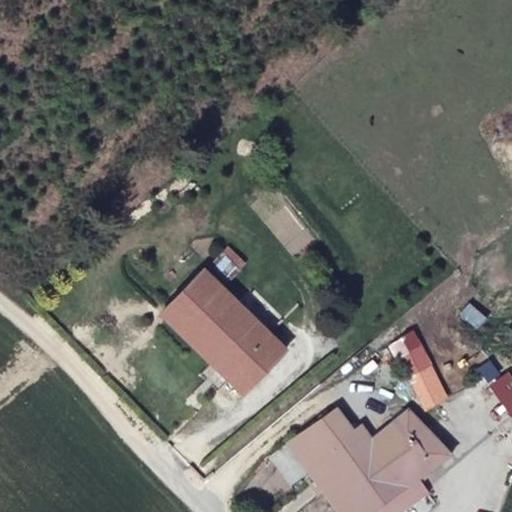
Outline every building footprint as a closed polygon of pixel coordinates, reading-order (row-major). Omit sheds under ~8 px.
[(241,400),(283,356),(203,274),(160,320),(211,369),(200,381),(218,398),(227,386),(241,400)] [(425,415),(444,403),(423,367),(405,380),(425,415)] [(334,411),(302,435),(286,445),(304,469),(349,435),(334,411)] [(325,499),(333,511),(409,511),(428,499),(415,482),(433,471),(423,457),(431,450),(436,447),(410,414),(368,442),(359,428),(349,435),(304,469),(325,499)] [(423,457),(433,471),(441,464),(431,450),(423,457)] [(304,469),(286,482),(306,511),(307,511),(325,499),(304,469)]
